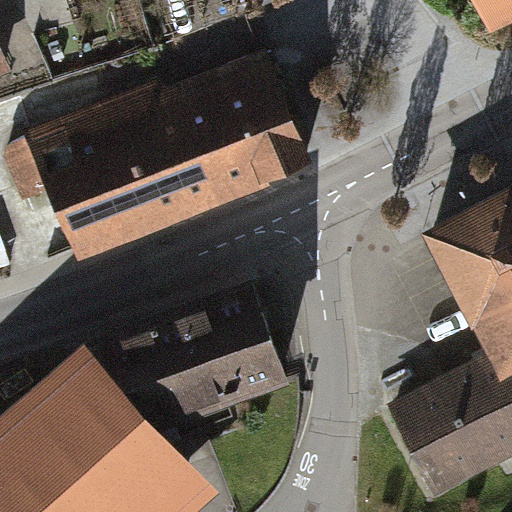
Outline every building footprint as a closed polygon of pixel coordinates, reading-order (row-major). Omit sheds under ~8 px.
[(511,0),(471,0),(487,30),(511,17),(511,0)] [(157,73),(16,128),(70,263),(265,187),(262,179),(310,160),(267,52),(165,92),(157,73)] [(511,186),(421,235),(481,347),(498,378),(510,371),(511,369),(511,186)] [(77,334),(0,408),(0,511),(185,511),(209,488),(160,437),(296,374),(262,282),(77,334)] [(481,347),(380,402),(428,490),(511,445),(511,374),(510,371),(498,378),(481,347)]
